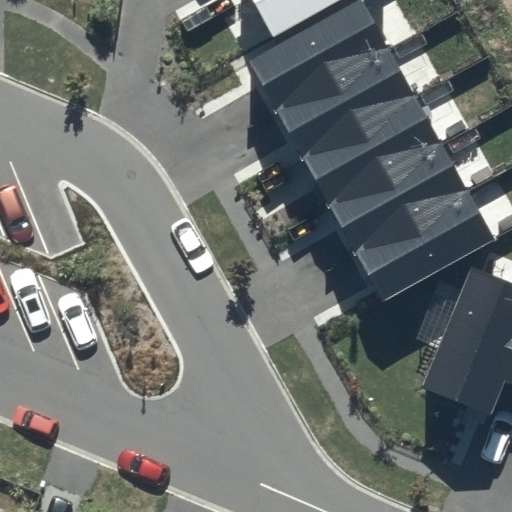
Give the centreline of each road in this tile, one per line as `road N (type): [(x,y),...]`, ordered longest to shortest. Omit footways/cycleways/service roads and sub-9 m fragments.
road 1 (residential): [(0,110),(70,139),(136,198),(281,493)]
road 2 (residential): [(281,493),(0,377)]
